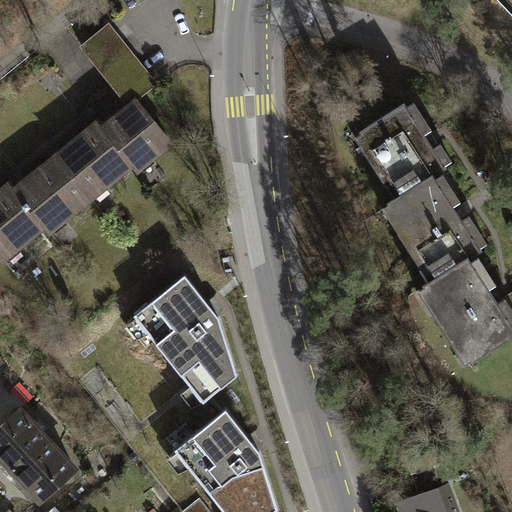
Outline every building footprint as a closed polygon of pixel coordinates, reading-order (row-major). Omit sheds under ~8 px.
[(157,83),(110,24),(81,46),(129,106),(157,83)] [(137,101),(105,127),(99,119),(16,187),(11,181),(0,190),(0,256),(6,264),(49,229),(52,233),(136,164),(141,171),(173,145),(137,101)] [(455,174),(407,109),(348,152),(391,209),(370,225),(419,291),(399,306),(455,381),(511,338),(460,268),(475,257),(429,194),(455,174)] [(222,320),(186,276),(135,318),(205,404),(239,376),(222,320)] [(13,407),(0,419),(0,468),(32,502),(69,466),(13,407)] [(262,454),(227,413),(180,453),(229,511),(274,511),(278,509),(262,454)] [(457,511),(445,474),(404,487),(413,511),(457,511)]
